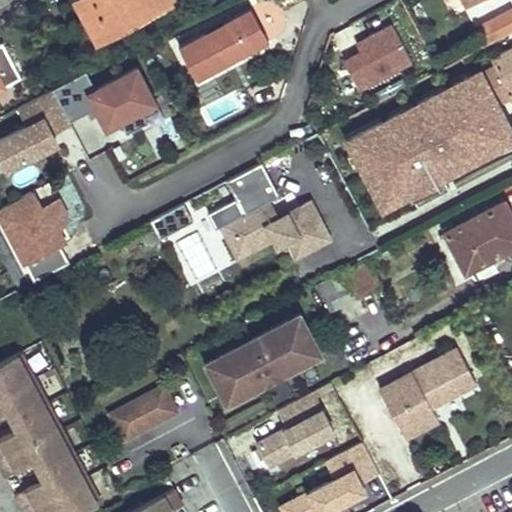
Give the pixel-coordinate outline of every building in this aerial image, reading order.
[(175,0),(89,0),(79,5),(98,41),(176,1),(175,0)] [(256,3),(223,20),(221,31),(214,34),(205,29),(178,44),(197,78),(225,63),(226,54),(233,50),(242,54),(275,36),(279,32),(283,26),(284,20),(282,10),(277,5),(272,2),(267,1),(261,1),(256,3)] [(415,27),(427,21),(418,2),(406,7),(415,27)] [(479,21),(490,40),(511,27),(511,6),(511,4),(479,21)] [(403,11),(348,39),(351,45),(364,38),(370,49),(379,44),(381,49),(414,32),(403,11)] [(223,20),(205,29),(214,34),(221,31),(223,20)] [(0,88),(21,78),(2,43),(0,43),(0,88)] [(511,48),(491,59),(494,65),(511,97),(511,98),(511,48)] [(233,50),(226,54),(225,63),(242,54),(233,50)] [(53,87),(70,119),(87,110),(90,115),(99,111),(113,104),(120,119),(127,131),(148,120),(145,114),(140,105),(155,97),(137,64),(95,86),(86,69),(53,87)] [(481,71),(498,104),(511,97),(494,65),(481,71)] [(511,128),(498,104),(481,71),(480,69),(452,84),(456,93),(439,102),(434,93),(417,102),(421,111),(404,121),(399,112),(347,138),(355,154),(364,149),(372,165),(363,169),(378,197),(395,188),(399,197),(412,191),(415,196),(439,184),(436,178),(470,160),(466,152),(511,128)] [(452,84),(434,93),(439,102),(456,93),(452,84)] [(71,121),(70,119),(53,87),(17,106),(26,122),(0,136),(0,152),(7,166),(50,143),(46,135),(53,131),(71,121)] [(236,91),(201,106),(208,123),(243,109),(236,91)] [(160,107),(155,97),(140,105),(145,114),(160,107)] [(417,102),(399,112),(404,121),(421,111),(417,102)] [(120,119),(113,104),(99,111),(107,126),(120,119)] [(466,152),(470,160),(511,138),(511,130),(511,128),(466,152)] [(53,131),(46,135),(50,143),(57,140),(53,131)] [(364,149),(355,154),(363,169),(372,165),(364,149)] [(311,199),(284,213),(265,223),(256,207),(275,197),(274,194),(281,190),(265,158),(230,176),(239,194),(211,209),(219,225),(222,223),(230,219),(237,231),(229,235),(239,255),(274,236),(278,243),(289,238),(297,254),(331,236),(311,199)] [(0,228),(26,281),(72,258),(55,223),(70,216),(59,193),(40,203),(33,188),(0,204),(0,228)] [(395,188),(378,197),(382,206),(399,197),(395,188)] [(284,213),(275,197),(256,207),(265,223),(284,213)] [(511,214),(504,199),(445,228),(466,268),(498,252),(496,249),(511,241),(511,226),(507,217),(511,215),(511,214)] [(183,201),(151,217),(160,234),(192,218),(183,201)] [(237,231),(230,219),(222,223),(229,235),(237,231)] [(369,260),(346,271),(358,293),(360,296),(382,284),(369,260)] [(346,271),(332,278),(343,300),(358,293),(346,271)] [(303,310),(208,360),(222,387),(236,380),(243,393),(269,380),(256,355),(272,347),(284,372),(310,358),(304,345),(317,338),(303,310)] [(317,338),(304,345),(310,358),(324,351),(317,338)] [(458,346),(382,386),(407,435),(439,418),(432,405),(477,381),(458,346)] [(272,347),(256,355),(269,380),(284,372),(272,347)] [(28,511),(55,511),(61,509),(62,511),(78,511),(102,500),(22,348),(0,358),(0,412),(8,408),(18,426),(0,435),(0,457),(8,472),(35,459),(44,476),(17,490),(28,511)] [(236,380),(222,387),(229,400),(243,393),(236,380)] [(165,382),(111,410),(125,437),(179,408),(165,382)] [(313,389),(279,407),(288,424),(258,440),(270,463),(335,429),(313,389)] [(321,511),(367,488),(355,465),(282,503),(286,511),(321,511)] [(172,511),(184,506),(174,486),(124,511),(172,511)]
